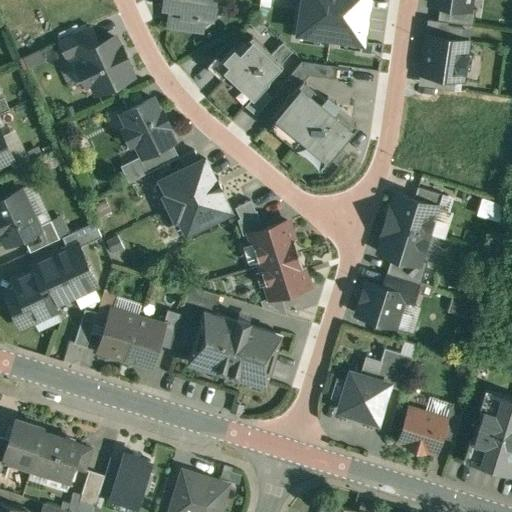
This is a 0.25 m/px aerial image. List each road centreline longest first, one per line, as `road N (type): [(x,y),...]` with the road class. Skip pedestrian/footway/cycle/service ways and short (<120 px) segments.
road 1 (residential): [(354,222),(299,195),(185,94),(128,0)]
road 2 (residential): [(0,359),(282,446)]
road 3 (residential): [(354,222),(282,446)]
road 4 (residential): [(400,0),(380,139),(354,222)]
road 5 (residential): [(288,448),(492,511)]
